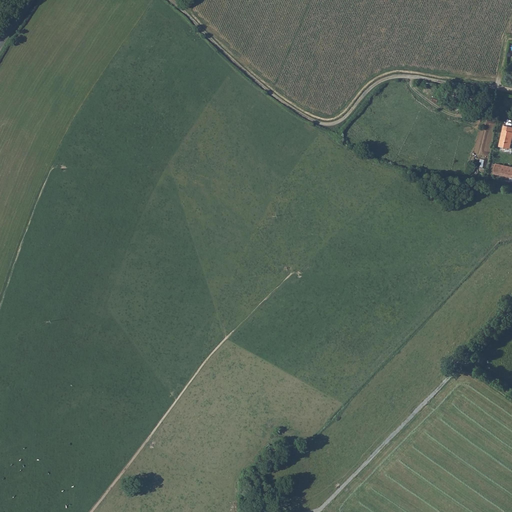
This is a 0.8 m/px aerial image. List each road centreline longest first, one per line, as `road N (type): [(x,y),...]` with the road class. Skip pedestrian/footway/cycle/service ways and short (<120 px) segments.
road 1 (track): [(169,0),(268,92),(318,123),(332,125),(381,79),(399,75),(501,89)]
road 2 (track): [(314,511),(450,377)]
